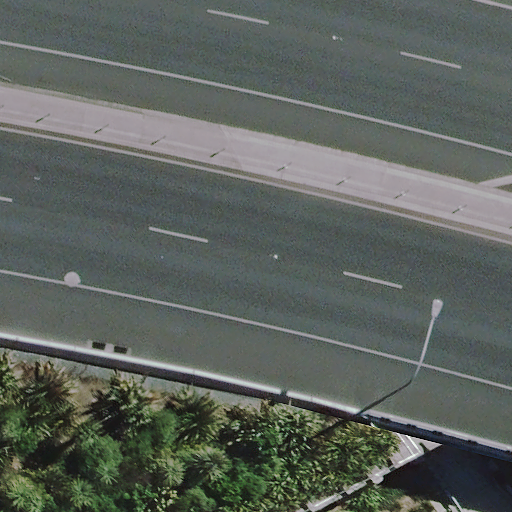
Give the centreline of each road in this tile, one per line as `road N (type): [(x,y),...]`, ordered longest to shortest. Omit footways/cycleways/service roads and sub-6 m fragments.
road 1 (trunk): [(511,322),(239,250),(0,200)]
road 2 (trunk): [(130,0),(511,90)]
road 3 (primary): [(511,216),(408,0)]
